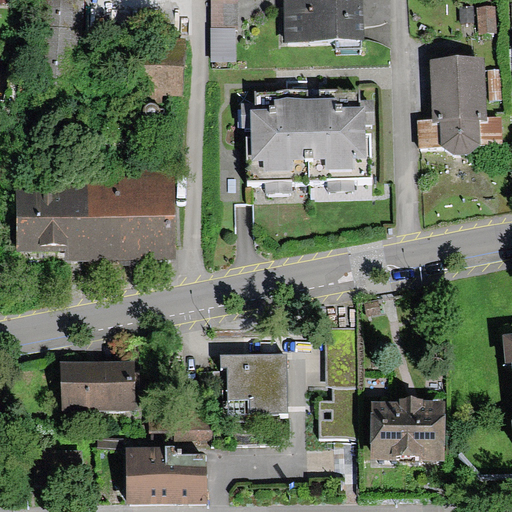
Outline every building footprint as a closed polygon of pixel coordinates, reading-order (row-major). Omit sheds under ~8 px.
[(79,0),(43,0),(37,89),(73,92),(79,0)] [(235,0),(209,0),(212,66),(238,65),(235,0)] [(361,5),(282,7),(283,51),(339,49),(339,56),(363,55),(361,5)] [(493,12),(475,12),(475,39),(493,39),(493,12)] [(188,42),(146,41),(144,99),(185,100),(188,42)] [(440,130),(441,151),(448,160),(455,164),(469,164),(477,157),(481,149),(480,130),(487,129),(484,68),(431,71),(434,130),(440,130)] [(371,110),(243,111),(244,186),(371,185),(371,110)] [(155,116),(149,115),(145,118),(144,124),(147,129),(153,130),(158,126),(159,121),(155,116)] [(172,179),(16,180),(17,261),(173,260),(172,179)] [(355,330),(327,331),(328,388),(356,388),(355,330)] [(285,440),(283,364),(217,366),(219,442),(285,440)] [(133,371),(60,373),(61,418),(134,416),(133,371)] [(356,388),(328,388),(328,405),(315,405),(316,443),(356,442),(356,388)] [(374,414),(373,469),(445,470),(446,416),(374,414)] [(210,449),(210,417),(149,417),(149,449),(210,449)] [(126,511),(206,510),(205,458),(125,459),(126,511)] [(91,499),(90,459),(28,460),(29,500),(91,499)]
